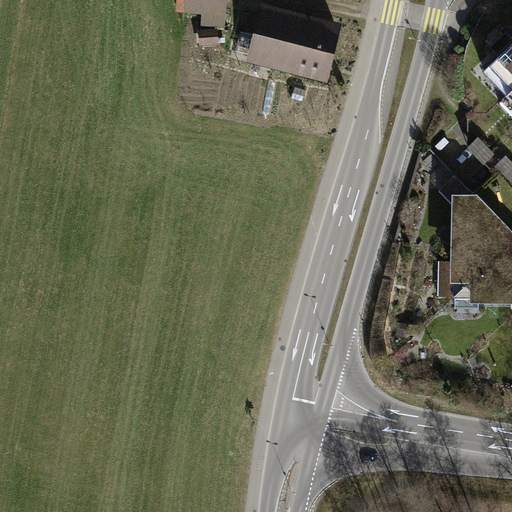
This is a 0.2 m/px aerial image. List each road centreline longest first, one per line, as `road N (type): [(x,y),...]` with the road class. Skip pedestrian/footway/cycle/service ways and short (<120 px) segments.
road 1 (tertiary): [(317,428),(438,0)]
road 2 (tertiary): [(394,0),(287,422)]
road 3 (secondary): [(511,457),(317,428)]
